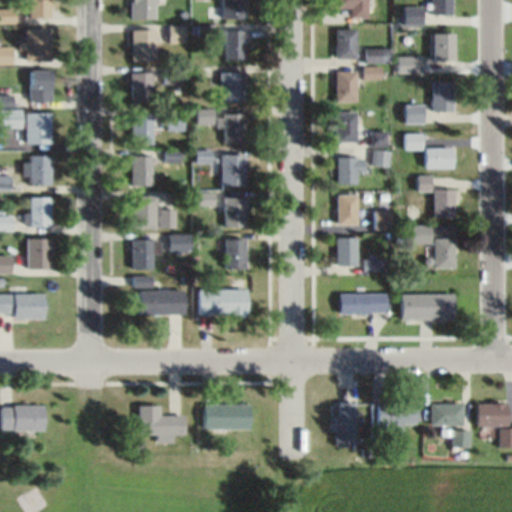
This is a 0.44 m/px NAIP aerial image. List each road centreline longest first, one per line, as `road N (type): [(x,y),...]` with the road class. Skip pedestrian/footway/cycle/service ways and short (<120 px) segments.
road 1 (residential): [(511,365),(0,368)]
road 2 (residential): [(290,0),(290,461)]
road 3 (residential): [(89,0),(92,385)]
road 4 (residential): [(496,0),(492,366)]
